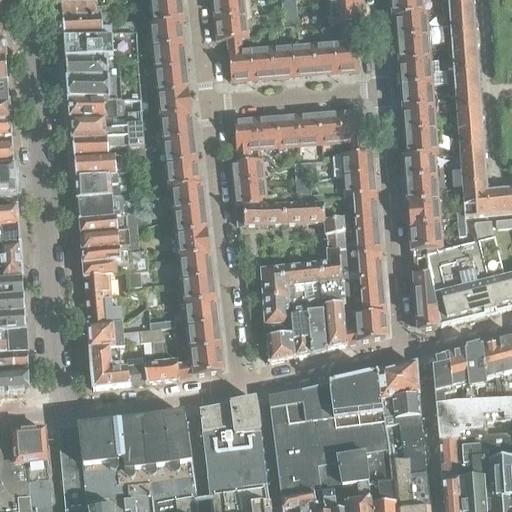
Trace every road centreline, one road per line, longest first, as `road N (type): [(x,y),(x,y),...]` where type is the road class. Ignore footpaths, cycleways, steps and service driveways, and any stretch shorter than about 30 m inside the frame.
road 1 (residential): [(213,105),(242,390)]
road 2 (residential): [(402,352),(384,92)]
road 3 (residential): [(64,413),(47,199)]
road 4 (residential): [(47,199),(32,0)]
road 5 (residential): [(64,413),(242,390)]
road 6 (residential): [(213,105),(384,92)]
road 7 (residential): [(242,390),(402,352)]
